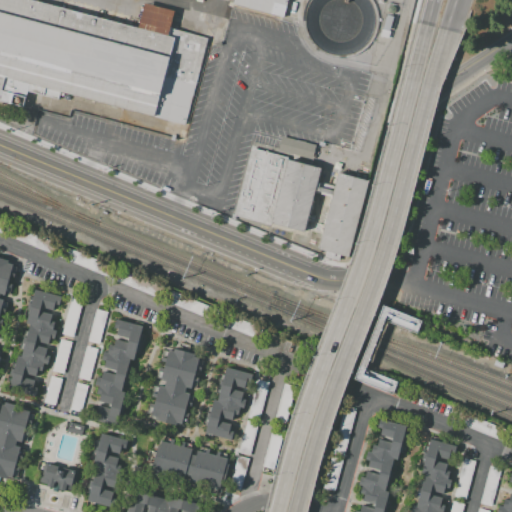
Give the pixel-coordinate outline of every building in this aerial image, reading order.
[(0,0),(0,100),(23,107),(27,91),(61,100),(63,92),(185,124),(208,39),(169,28),(174,11),(143,2),(137,27),(35,0),(0,0)] [(233,0),(287,0),(283,17),(232,4),(233,0)] [(363,16),(363,25),(371,25),(371,0),(355,0),(355,16),(363,16)] [(253,144),(274,150),(278,134),(313,144),(309,161),(323,165),(318,185),(333,189),(338,173),(367,181),(348,254),(317,246),(323,224),(316,222),(312,234),(234,213),(253,144)] [(51,254),(0,233),(0,219),(56,242),(51,254)] [(115,268),(110,278),(60,258),(64,247),(115,268)] [(0,257),(9,260),(8,263),(12,264),(6,285),(12,287),(10,294),(4,293),(4,295),(0,294),(0,298),(4,300),(0,312),(0,322),(2,323),(0,330),(0,257)] [(156,297),(114,280),(119,270),(160,287),(156,297)] [(35,289),(62,297),(60,307),(55,305),(53,310),(40,306),(39,310),(54,314),(52,321),(55,322),(53,329),(57,330),(54,340),(50,339),(48,345),(36,341),(35,344),(48,348),(46,354),(50,355),(47,365),(43,364),(41,372),(38,371),(37,375),(24,372),(22,379),(11,376),(17,355),(20,356),(29,325),(25,324),(35,289)] [(217,310),(213,321),(165,301),(169,291),(217,310)] [(73,337),(61,333),(71,297),(83,300),(73,337)] [(415,333),(421,321),(382,305),(377,317),(415,333)] [(87,341),(96,309),(108,312),(99,344),(87,341)] [(253,338),(215,322),(219,312),(257,328),(253,338)] [(114,319),(142,326),(141,333),(143,334),(140,346),(142,347),(140,355),(135,353),(133,361),(131,360),(121,396),(123,397),(115,424),(93,418),(96,405),(109,409),(110,404),(98,401),(99,394),(95,393),(97,386),(94,385),(96,376),(99,377),(104,360),(101,359),(103,351),(105,351),(107,344),(112,346),(114,339),(123,341),(124,338),(115,335),(118,326),(113,325),(114,319)] [(282,348),(265,341),(267,335),(284,342),(282,348)] [(60,339),(73,343),(64,374),(51,371),(60,339)] [(88,381),(77,377),(86,345),(97,349),(88,381)] [(195,353),(194,356),(198,358),(193,378),(198,380),(196,388),(191,386),(190,388),(186,387),(184,392),(190,393),(184,415),(188,416),(186,423),(182,422),(181,427),(155,420),(155,417),(150,415),(159,384),(164,386),(165,382),(160,380),(160,379),(155,378),(158,369),(162,371),(168,350),(173,351),(174,348),(195,353)] [(226,367),(249,374),(246,387),(233,384),(232,388),(244,392),(242,399),(245,400),(242,408),(240,407),(238,415),(234,414),(233,420),(219,416),(218,420),(232,424),(230,431),(233,432),(231,441),(205,434),(214,399),(217,400),(226,367)] [(396,379),(356,368),(353,382),(393,392),(396,379)] [(63,378),(55,405),(44,402),(51,375),(63,378)] [(258,420),(247,417),(257,379),(269,383),(258,420)] [(68,409),(76,383),(88,386),(81,413),(68,409)] [(16,478),(6,476),(5,481),(0,479),(0,402),(31,410),(22,442),(17,441),(16,446),(20,447),(15,465),(19,466),(16,478)] [(352,408),(342,406),(335,452),(345,453),(352,408)] [(406,427),(404,434),(407,434),(402,453),(399,452),(393,474),(392,474),(389,486),(387,485),(386,491),(389,491),(386,501),(388,501),(384,511),(358,511),(363,495),(360,494),(362,486),(358,485),(360,475),(364,476),(366,471),(369,472),(370,468),(367,467),(368,462),(365,461),(367,451),(371,452),(373,444),(377,445),(381,428),(377,427),(379,419),(406,427)] [(240,450),(249,421),(257,423),(249,452),(240,450)] [(100,434),(123,440),(120,454),(107,450),(106,455),(118,458),(116,466),(119,466),(116,475),(122,476),(120,483),(115,482),(113,488),(102,485),(101,489),(114,493),(113,500),(116,501),(114,510),(85,502),(94,467),(91,466),(100,434)] [(153,470),(162,435),(192,444),(190,449),(192,449),(190,455),(194,456),(196,450),(203,452),(204,447),(227,453),(225,457),(228,458),(226,464),(228,465),(225,476),(221,475),(217,488),(153,470)] [(429,438),(453,445),(448,463),(452,464),(448,479),(451,479),(448,489),(446,488),(442,504),(444,505),(442,511),(409,511),(412,504),(415,504),(423,473),(421,472),(429,438)] [(241,483),(231,480),(237,455),(248,458),(241,483)] [(464,499),(474,461),(463,458),(453,496),(464,499)] [(75,471),(71,486),(69,485),(67,492),(58,489),(60,484),(55,483),(53,488),(45,486),(47,479),(43,478),(47,464),(75,471)] [(492,506),(499,469),(487,466),(480,503),(492,506)] [(511,473),(511,511),(496,511),(498,505),(502,506),(504,500),(507,501),(511,483),(509,482),(511,473)] [(127,511),(133,490),(196,505),(194,511),(145,511),(147,505),(142,504),(140,511),(127,511)] [(448,511),(460,511),(463,504),(451,501),(448,511)]
